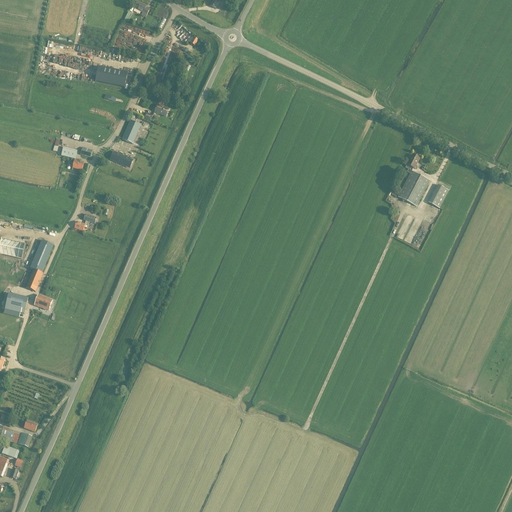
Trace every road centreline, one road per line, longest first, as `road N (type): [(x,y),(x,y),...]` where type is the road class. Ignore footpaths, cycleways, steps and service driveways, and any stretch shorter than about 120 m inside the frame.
road 1 (unclassified): [(21,511),(228,43)]
road 2 (unclassified): [(511,177),(238,41)]
road 3 (unclassified): [(65,230),(92,163),(121,125),(177,9)]
road 4 (track): [(258,66),(369,111),(374,105),(277,36)]
